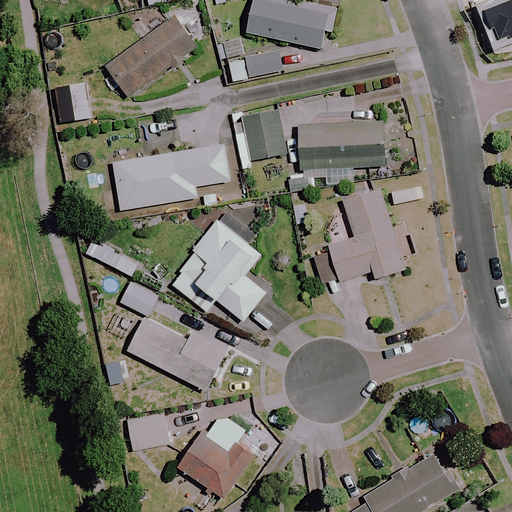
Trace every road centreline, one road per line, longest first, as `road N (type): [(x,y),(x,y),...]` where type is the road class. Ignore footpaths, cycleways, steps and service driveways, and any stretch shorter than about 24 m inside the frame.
road 1 (residential): [(493,333),(454,110)]
road 2 (residential): [(328,380),(493,333)]
